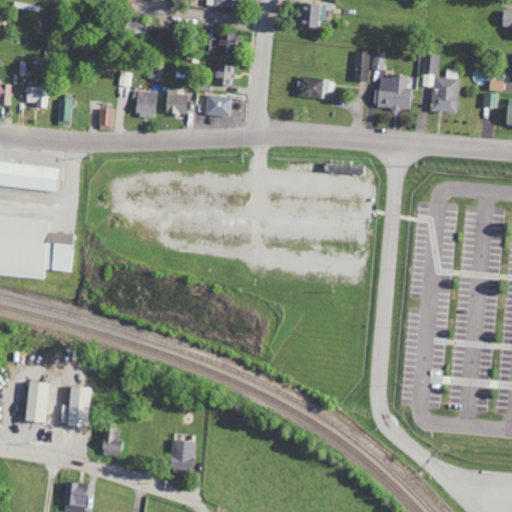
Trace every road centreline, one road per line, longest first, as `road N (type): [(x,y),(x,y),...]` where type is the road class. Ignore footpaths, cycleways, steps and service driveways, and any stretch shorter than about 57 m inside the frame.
road 1 (residential): [(511,153),(296,137),(107,143),(0,133)]
road 2 (residential): [(194,499),(97,467),(0,449)]
road 3 (residential): [(260,136),(272,0)]
road 4 (residential): [(269,27),(140,5)]
